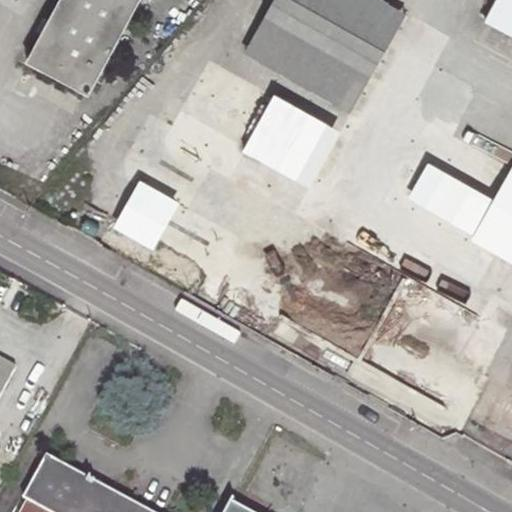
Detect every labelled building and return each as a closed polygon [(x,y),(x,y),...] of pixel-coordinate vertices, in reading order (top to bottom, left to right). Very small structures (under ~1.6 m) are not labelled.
[(60,0),(28,60),(90,93),(140,0),(60,0)] [(383,0),(273,0),(245,50),(349,109),(405,12),(383,0)] [(487,19),(511,31),(511,0),(497,0),(491,11),(487,19)] [(207,60),(179,111),(244,147),(249,137),(314,172),(338,132),(207,60)] [(469,88),(437,71),(362,200),(395,218),(469,88)] [(511,178),(480,235),(511,252),(511,178)] [(174,203),(145,186),(122,227),(151,244),(174,203)] [(241,207),(245,208),(250,207),(253,204),(254,200),(253,196),(251,193),(247,191),(243,192),(240,193),(239,195),(237,198),(238,201),(239,204),(241,207)] [(260,205),(258,207),(257,209),(257,212),(258,215),(260,218),(264,219),(269,218),(272,216),(274,211),(272,207),(270,204),(267,202),(262,203),(260,205)] [(279,230),(283,231),(288,230),(291,228),(293,223),(292,219),(289,216),(285,214),(282,215),(279,217),(277,218),(276,221),(276,224),(277,227),(279,230)] [(228,230),(232,232),(236,231),(240,228),(241,223),(240,219),(238,217),(234,215),(230,215),(227,217),(225,219),(225,222),(224,224),(226,228),(228,230)] [(299,227),(298,229),(297,232),(296,234),(298,238),(300,240),(304,242),(309,241),(312,238),(313,233),(312,229),(310,227),(306,225),(302,226),(299,227)] [(246,228),(245,230),(244,233),(244,235),(245,239),(247,241),(251,243),(256,242),(259,239),(260,234),(259,230),(257,228),(253,226),(249,226),(246,228)] [(346,244),(324,231),(305,265),(327,278),(346,244)] [(267,252),(271,253),(276,253),(279,250),(281,245),(279,241),(277,238),(273,237),(269,237),(267,239),(265,241),(264,244),(264,246),(265,250),(267,252)] [(286,250),(285,252),(284,255),(284,257),(285,261),(287,263),(291,265),(296,264),(299,261),(301,256),(299,252),(297,250),(293,248),(289,248),(286,250)] [(421,293),(350,254),(344,266),(414,306),(421,293)] [(410,312),(340,273),(334,284),(404,323),(410,312)] [(499,337),(430,298),(423,310),(492,350),(499,337)] [(488,356),(419,317),(413,328),(482,366),(488,356)] [(0,397),(17,367),(0,357),(0,397)] [(151,511),(96,482),(48,456),(25,499),(26,501),(20,511),(151,511)] [(250,511),(232,502),(227,511),(250,511)]
